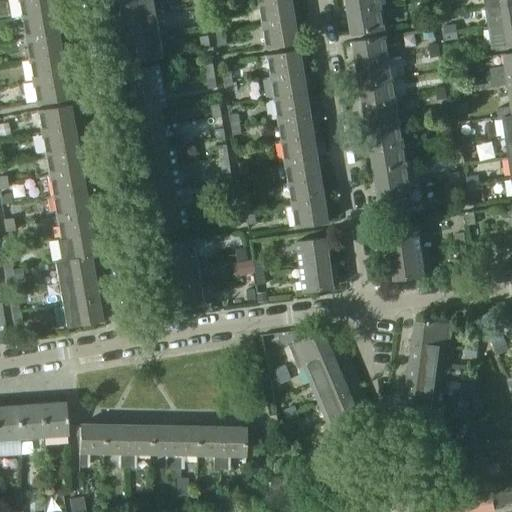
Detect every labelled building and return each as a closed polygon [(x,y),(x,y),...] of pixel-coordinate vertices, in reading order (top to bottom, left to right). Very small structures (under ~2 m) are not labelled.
[(48,0),(17,0),(21,17),(51,12),(48,0)] [(153,0),(123,0),(118,1),(121,21),(156,15),(153,0)] [(290,0),(287,0),(261,4),(264,26),(294,21),(290,0)] [(378,0),(347,0),(349,12),(379,7),(378,0)] [(511,3),(486,7),(489,27),(511,23),(511,3)] [(203,6),(195,8),(197,19),(205,18),(203,6)] [(379,7),(349,12),(353,34),(383,29),(379,7)] [(51,12),(21,17),(25,38),(54,33),(51,12)] [(156,15),(121,21),(125,41),(160,35),(156,15)] [(294,21),(264,26),(268,48),(298,43),(294,21)] [(511,23),(489,27),(492,48),(511,44),(511,23)] [(215,27),(216,34),(224,33),(223,25),(215,27)] [(443,27),(444,34),(456,33),(455,25),(443,27)] [(54,33),(25,38),(28,60),(58,54),(54,33)] [(224,33),(216,34),(218,47),(226,45),(224,33)] [(456,33),(444,34),(445,41),(457,39),(456,33)] [(160,35),(125,41),(129,63),(164,56),(160,35)] [(200,38),(202,50),(210,48),(208,36),(200,38)] [(354,42),(358,63),(388,59),(384,37),(354,42)] [(428,46),(429,52),(438,51),(437,44),(428,46)] [(269,55),(273,77),(303,72),(299,50),(269,55)] [(491,68),(492,77),(511,74),(511,52),(505,54),(507,66),(491,68)] [(58,54),(28,60),(32,81),(62,76),(58,54)] [(388,59),(358,63),(361,85),(391,80),(388,59)] [(130,70),(134,90),(163,85),(160,64),(130,70)] [(213,64),(205,65),(207,78),(215,77),(213,64)] [(222,72),(224,85),(232,84),(230,71),(222,72)] [(303,72),(273,77),(276,98),(306,94),(303,72)] [(451,75),(452,82),(464,80),(462,73),(451,75)] [(511,74),(492,77),(493,86),(509,84),(511,95),(511,94),(511,74)] [(62,76),(32,81),(36,103),(66,98),(62,76)] [(215,77),(207,78),(208,89),(217,88),(215,77)] [(391,80),(361,85),(365,106),(395,101),(391,80)] [(452,83),(453,91),(460,90),(459,82),(452,83)] [(232,84),(224,85),(225,92),(234,91),(232,84)] [(163,85),(134,90),(137,110),(167,105),(166,105),(163,85)] [(435,88),(436,95),(445,93),(444,87),(435,88)] [(306,94),(276,98),(280,120),(310,115),(306,94)] [(511,94),(511,95),(511,102),(511,106),(497,109),(498,118),(502,118),(502,117),(511,115),(511,94)] [(395,101),(365,106),(368,127),(398,122),(395,101)] [(167,105),(137,110),(141,131),(164,127),(162,115),(177,113),(176,103),(166,105),(167,105)] [(455,104),(456,111),(468,110),(467,103),(455,104)] [(37,110),(41,133),(71,127),(67,105),(37,110)] [(221,117),(219,105),(211,106),(213,118),(221,117)] [(239,127),(237,114),(229,115),(231,128),(239,127)] [(310,115),(280,120),(283,141),(313,136),(310,115)] [(511,115),(502,117),(502,118),(505,137),(511,136),(511,115)] [(398,122),(368,127),(372,149),(402,144),(398,122)] [(71,127),(41,133),(45,154),(75,148),(71,127)] [(164,127),(141,131),(144,151),(174,146),(183,145),(181,135),(165,138),(164,127)] [(239,127),(231,128),(233,136),(241,134),(239,127)] [(223,129),(215,130),(217,138),(225,137),(223,129)] [(442,131),(443,137),(452,136),(450,129),(442,131)] [(460,137),(461,144),(473,143),(472,135),(460,137)] [(313,136),(283,141),(287,162),(317,158),(313,136)] [(473,143),(461,144),(462,151),(474,149),(473,143)] [(402,144),(372,149),(375,170),(405,165),(402,144)] [(218,147),(220,158),(228,157),(226,145),(218,147)] [(174,146),(144,151),(148,171),(177,166),(174,146)] [(75,148),(45,154),(48,175),(78,170),(75,148)] [(228,157),(220,158),(222,170),(230,169),(228,157)] [(317,158),(287,162),(290,184),(320,179),(317,158)] [(405,165),(375,170),(379,191),(409,186),(405,165)] [(177,166),(148,171),(151,191),(181,186),(177,166)] [(78,170),(48,175),(52,196),(82,191),(78,170)] [(466,177),(467,185),(479,183),(478,175),(466,177)] [(320,179),(290,184),(294,205),(324,200),(320,179)] [(479,183),(467,185),(468,192),(480,190),(479,183)] [(225,186),(227,199),(235,198),(233,185),(225,186)] [(181,186),(151,191),(155,211),(184,206),(181,186)] [(409,186),(379,191),(382,214),(412,209),(409,186)] [(82,191),(52,196),(56,217),(86,212),(82,191)] [(1,195),(2,205),(11,204),(9,194),(1,195)] [(235,198),(227,199),(229,210),(237,209),(235,198)] [(252,200),(244,201),(245,213),(254,212),(252,200)] [(324,200),(294,205),(297,227),(327,222),(324,200)] [(11,204),(2,205),(4,214),(12,213),(11,204)] [(184,206),(155,211),(158,232),(182,228),(188,226),(184,206)] [(86,212),(56,217),(60,239),(90,233),(86,212)] [(254,212),(245,213),(247,225),(256,224),(254,212)] [(474,212),(465,213),(467,225),(475,224),(474,212)] [(3,220),(4,227),(13,225),(12,218),(3,220)] [(389,229),(392,254),(421,250),(418,225),(389,229)] [(60,239),(55,239),(59,260),(59,261),(88,256),(94,255),(90,233),(60,239)] [(455,234),(457,246),(465,245),(464,233),(455,234)] [(296,242),(300,267),(329,263),(325,238),(296,242)] [(163,245),(167,267),(197,262),(193,240),(163,245)] [(475,243),(476,251),(487,249),(486,242),(475,243)] [(465,245),(457,246),(458,258),(467,257),(465,245)] [(421,250),(392,254),(395,280),(418,277),(418,276),(424,275),(421,250)] [(59,261),(59,260),(53,261),(57,283),(91,277),(88,256),(59,261)] [(1,259),(3,270),(11,269),(9,257),(1,259)] [(263,271),(261,259),(253,261),(253,262),(246,264),(247,274),(253,273),(255,273),(263,271)] [(197,262),(167,267),(170,288),(200,283),(197,262)] [(329,263),(300,267),(303,292),(332,288),(329,263)] [(11,269),(3,270),(5,283),(13,281),(11,269)] [(265,283),(263,271),(255,273),(257,285),(265,283)] [(91,277),(57,283),(61,305),(95,298),(91,277)] [(200,283),(170,288),(174,310),(202,305),(203,310),(212,309),(211,303),(204,304),(200,283)] [(95,298),(61,305),(64,326),(99,320),(95,298)] [(8,302),(10,313),(18,312),(16,300),(8,302)] [(18,312),(10,313),(12,326),(20,324),(18,312)] [(416,321),(413,342),(444,346),(444,347),(449,347),(453,323),(428,320),(428,322),(416,321)] [(312,336),(289,346),(298,368),(303,366),(303,365),(332,353),(323,333),(313,338),(312,336)] [(503,336),(492,341),(494,348),(506,343),(503,336)] [(444,346),(413,342),(411,363),(441,367),(444,347),(444,346)] [(466,342),(465,349),(477,350),(478,344),(466,342)] [(506,343),(494,348),(497,354),(508,350),(506,343)] [(477,350),(465,349),(464,356),(476,358),(477,350)] [(303,365),(303,366),(311,385),(340,372),(332,353),(303,365)] [(441,367),(411,363),(408,384),(439,388),(441,367)] [(274,370),(277,377),(288,372),(285,366),(274,370)] [(288,372),(277,377),(280,383),(291,379),(288,372)] [(340,372),(311,385),(319,404),(348,392),(340,372)] [(472,392),(473,385),(461,383),(446,381),(445,388),(460,390),(472,392)] [(439,388),(408,384),(405,405),(436,409),(436,408),(439,388)] [(472,392),(460,390),(459,398),(471,399),(472,392)] [(348,392),(319,404),(328,423),(356,411),(348,392)] [(64,402),(39,403),(42,436),(66,434),(64,402)] [(39,403),(16,405),(18,438),(42,436),(39,403)] [(16,405),(0,406),(0,439),(18,438),(16,405)] [(436,409),(405,405),(402,426),(420,428),(420,430),(438,432),(441,409),(436,408),(436,409)] [(284,411),(286,418),(297,413),(295,407),(284,411)] [(356,411),(328,423),(336,445),(349,439),(348,438),(365,431),(356,411)] [(297,413),(286,418),(289,425),(300,420),(297,413)] [(466,436),(467,424),(460,423),(459,435),(466,436)] [(85,451),(102,451),(103,425),(79,425),(78,465),(85,465),(85,451)] [(126,426),(103,425),(102,451),(119,451),(119,466),(125,466),(126,426)] [(149,426),(126,426),(125,466),(132,466),(132,452),(149,452),(149,426)] [(173,426),(149,426),(149,452),(166,452),(165,467),(172,467),(173,426)] [(196,427),(173,426),(172,467),(179,467),(179,453),(196,453),(196,427)] [(220,427),(196,427),(196,453),(212,453),(212,468),(219,468),(220,427)] [(244,428),(220,427),(219,468),(226,468),(226,454),(243,454),(244,428)] [(298,460),(295,444),(290,446),(293,461),(298,460)] [(175,476),(174,498),(186,499),(187,476),(175,476)] [(511,502),(511,483),(442,492),(443,497),(420,500),(421,511),(474,511),(493,510),(492,505),(511,502)] [(84,511),(82,497),(68,499),(70,511),(84,511)]
